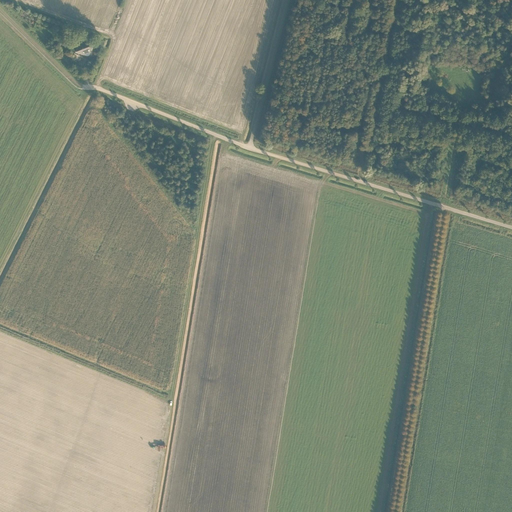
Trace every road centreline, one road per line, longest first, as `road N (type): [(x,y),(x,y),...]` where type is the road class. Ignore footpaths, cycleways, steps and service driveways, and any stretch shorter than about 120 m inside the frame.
road 1 (unclassified): [(511,227),(83,87)]
road 2 (track): [(172,400),(214,135)]
